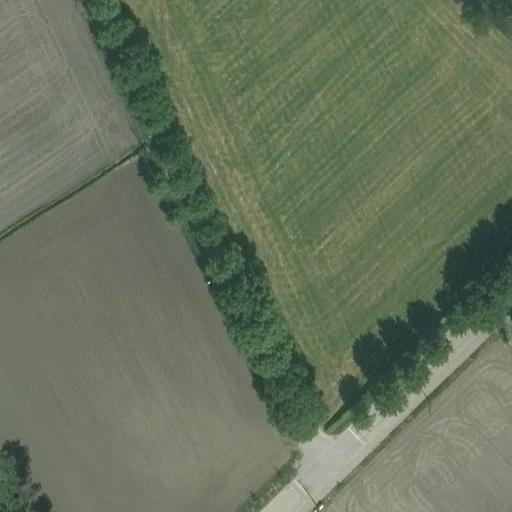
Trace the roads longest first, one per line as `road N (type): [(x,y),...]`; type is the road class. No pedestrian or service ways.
road 1 (unclassified): [(102,0),(319,474)]
road 2 (tertiary): [(511,294),(319,474)]
